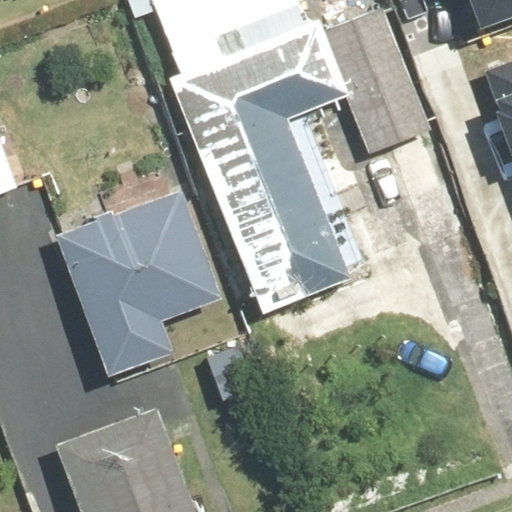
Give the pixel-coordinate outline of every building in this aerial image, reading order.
[(391,0),(366,0),(173,67),(254,299),(362,262),(310,113),(354,97),(372,149),(436,127),(391,0)] [(511,0),(462,0),(471,23),(511,7),(511,0)] [(511,159),(511,53),(478,66),(511,160),(511,159)] [(0,188),(27,179),(0,101),(0,188)] [(189,173),(58,218),(112,372),(187,346),(176,314),(231,295),(189,173)] [(212,511),(171,394),(60,432),(88,511),(212,511)]
